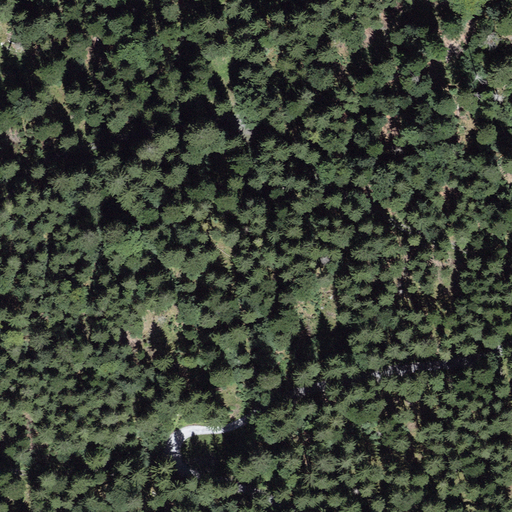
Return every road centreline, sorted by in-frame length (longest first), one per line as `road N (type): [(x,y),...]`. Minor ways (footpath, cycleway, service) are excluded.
road 1 (track): [(0,211),(31,170),(62,152),(220,120),(272,140),(381,217),(511,266)]
road 2 (unclassified): [(511,345),(472,361),(294,393),(231,427),(175,438),(169,454),(179,469),(301,511)]
road 3 (track): [(0,470),(50,475),(170,450)]
